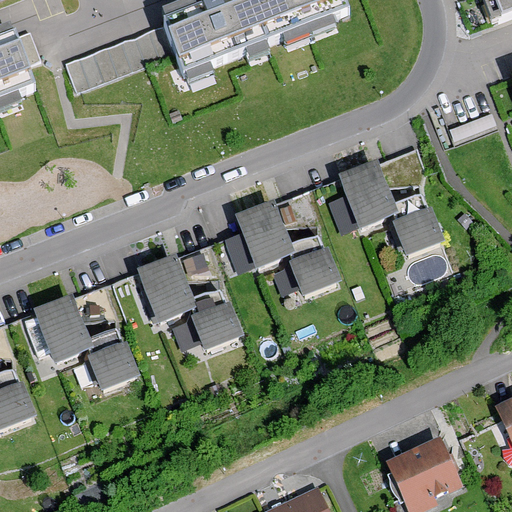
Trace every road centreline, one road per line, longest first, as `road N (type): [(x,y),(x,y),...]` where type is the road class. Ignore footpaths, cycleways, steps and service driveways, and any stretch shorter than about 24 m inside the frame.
road 1 (residential): [(429,0),(432,51),(414,88),(397,102),(0,270)]
road 2 (residential): [(511,359),(187,511)]
